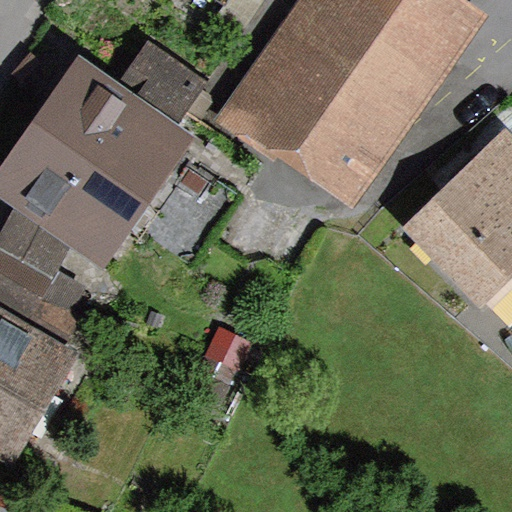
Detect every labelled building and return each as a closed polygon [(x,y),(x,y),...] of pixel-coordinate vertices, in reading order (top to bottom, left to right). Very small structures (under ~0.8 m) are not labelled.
[(340,181),(456,13),(436,0),(309,0),(227,120),(250,136),(258,126),(290,148),(283,158),(329,190),(337,179),(340,181)] [(202,90),(148,53),(122,91),(140,103),(133,113),(83,78),(8,187),(26,198),(15,213),(32,230),(44,236),(56,229),(60,223),(94,246),(116,213),(191,265),(238,196),(183,159),(166,183),(155,176),(177,144),(169,138),(202,90)] [(477,303),(511,271),(511,133),(504,125),(401,219),(477,303)] [(0,278),(34,298),(49,272),(0,244),(0,278)] [(0,322),(15,332),(34,298),(0,278),(0,322)] [(0,442),(7,447),(58,356),(15,332),(0,322),(0,442)]
